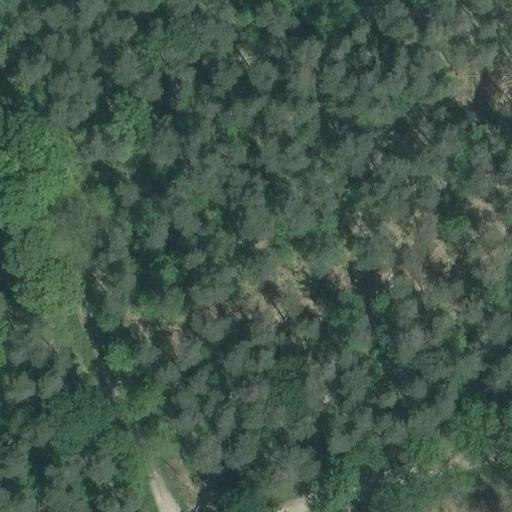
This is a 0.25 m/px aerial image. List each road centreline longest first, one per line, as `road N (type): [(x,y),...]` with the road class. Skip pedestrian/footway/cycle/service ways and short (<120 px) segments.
road 1 (track): [(134,511),(0,171)]
road 2 (track): [(511,453),(313,511)]
